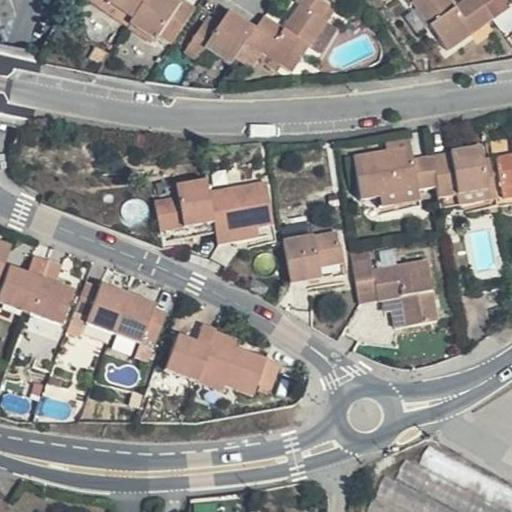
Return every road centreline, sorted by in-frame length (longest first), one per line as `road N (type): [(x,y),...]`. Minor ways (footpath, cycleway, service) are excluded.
road 1 (unclassified): [(511,87),(216,119),(142,113),(0,83)]
road 2 (unclassified): [(353,387),(267,316),(0,205)]
road 3 (secondary): [(24,460),(62,476),(153,484),(297,469),(354,442)]
road 4 (secondary): [(335,417),(312,436),(252,454),(154,463),(24,460)]
road 5 (secondary): [(392,426),(449,408),(500,372)]
